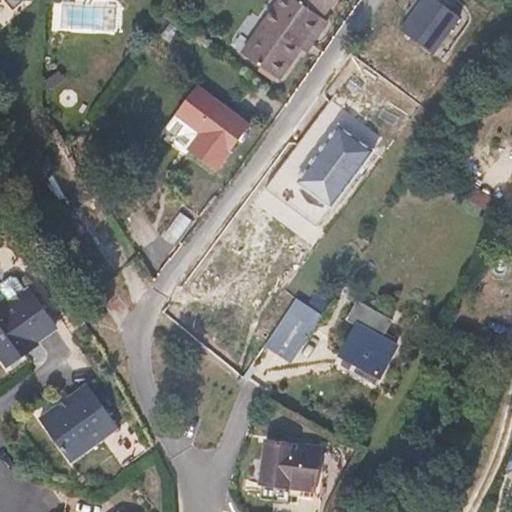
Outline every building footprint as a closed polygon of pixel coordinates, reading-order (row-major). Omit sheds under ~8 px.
[(2,0),(3,0),(13,12),(25,1),(32,2),(31,0),(2,0)] [(335,0),(276,0),(239,52),(279,80),(301,49),(323,18),(335,0)] [(458,18),(433,0),(421,0),(414,11),(402,27),(434,51),(458,18)] [(308,53),(329,22),(323,18),(301,49),(308,53)] [(249,124),(202,89),(176,115),(201,133),(188,150),(216,171),(249,124)] [(372,151),(342,129),(352,115),(330,100),(307,132),(280,168),(331,206),(372,151)] [(465,198),(492,215),(501,201),(474,185),(465,198)] [(56,325),(28,286),(25,289),(16,277),(0,293),(0,360),(4,367),(39,343),(36,339),(56,325)] [(292,362),(322,315),(326,316),(331,305),(313,295),(306,305),(295,298),(265,345),(292,362)] [(382,337),(391,320),(355,301),(345,319),(356,326),(340,354),(380,376),(397,345),(382,337)] [(119,427),(88,385),(72,396),(40,421),(70,463),(119,427)] [(315,490),(320,448),(265,440),(259,483),(315,490)]
